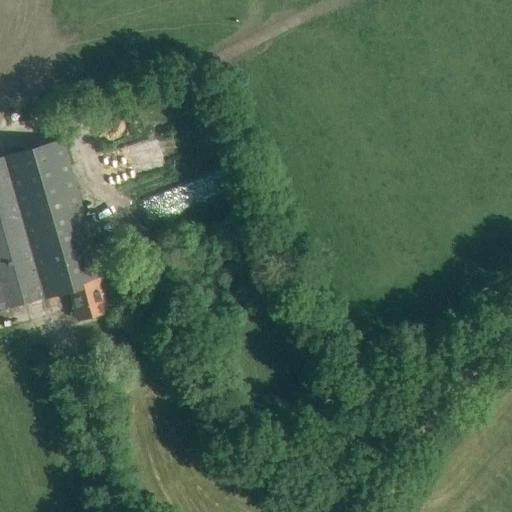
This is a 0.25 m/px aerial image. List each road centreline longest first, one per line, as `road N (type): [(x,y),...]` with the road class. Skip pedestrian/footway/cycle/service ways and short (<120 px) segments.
road 1 (track): [(84,135),(99,118),(337,0)]
road 2 (tertiary): [(350,511),(511,324)]
